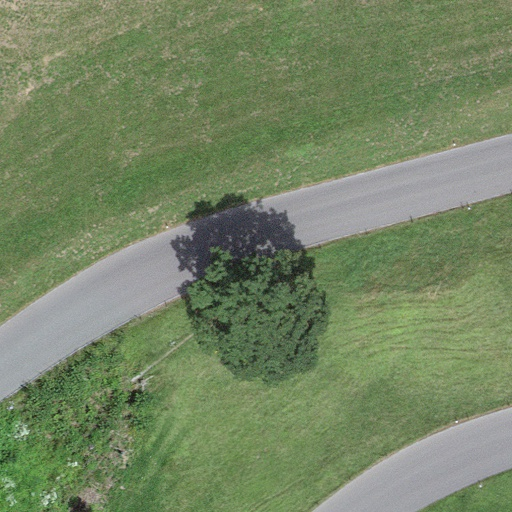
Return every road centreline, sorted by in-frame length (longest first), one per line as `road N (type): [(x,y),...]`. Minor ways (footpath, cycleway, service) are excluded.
road 1 (tertiary): [(0,362),(83,301),(156,263),(511,162)]
road 2 (tertiary): [(511,434),(403,479),(357,511)]
